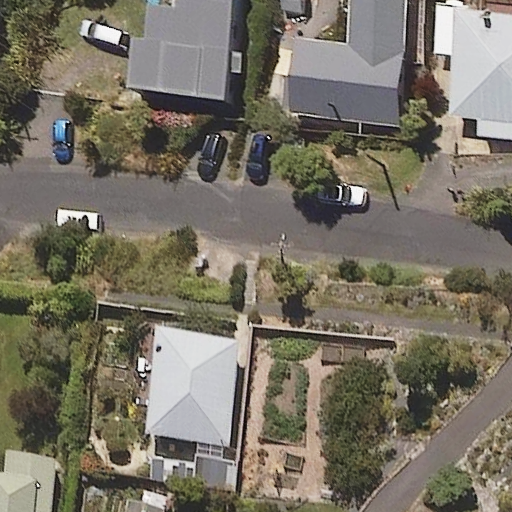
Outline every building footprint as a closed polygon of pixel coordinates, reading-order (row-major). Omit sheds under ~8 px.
[(240,0),(180,0),(180,5),(149,1),(138,87),(229,98),(240,0)] [(308,0),(280,0),(278,28),(306,31),(308,0)] [(414,0),(360,0),(356,44),(302,39),(295,115),(402,125),(414,0)] [(511,13),(444,5),(438,53),(463,56),(455,115),(486,118),(484,135),(511,138),(511,13)] [(239,342),(158,333),(146,438),(228,447),(239,342)] [(50,511),(57,463),(7,456),(4,482),(0,481),(0,511),(50,511)] [(165,511),(167,503),(129,494),(124,511),(165,511)]
